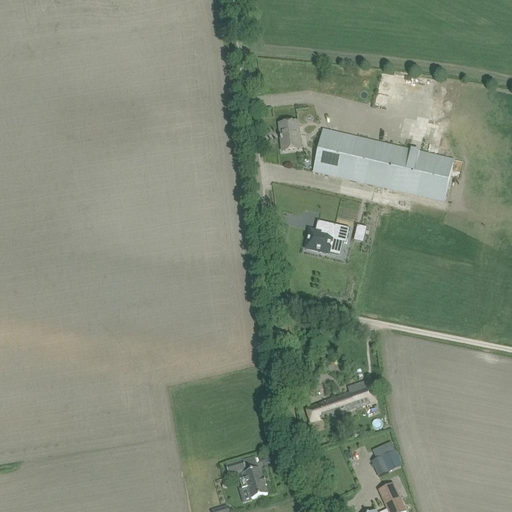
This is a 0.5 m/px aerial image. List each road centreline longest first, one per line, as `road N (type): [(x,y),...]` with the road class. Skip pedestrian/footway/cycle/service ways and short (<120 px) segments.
road 1 (unclassified): [(324,511),(299,461),(285,404),(234,0)]
road 2 (unknown): [(272,297),(511,349)]
